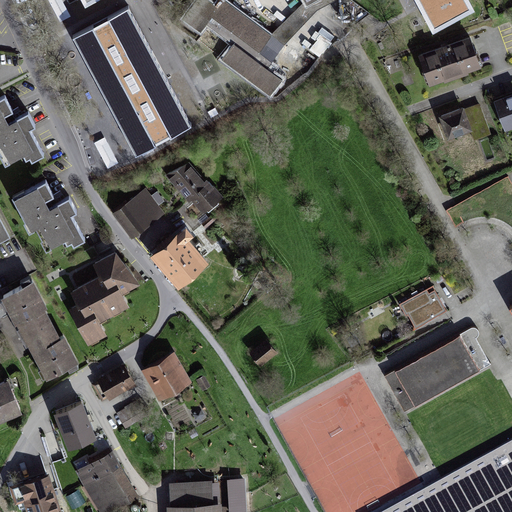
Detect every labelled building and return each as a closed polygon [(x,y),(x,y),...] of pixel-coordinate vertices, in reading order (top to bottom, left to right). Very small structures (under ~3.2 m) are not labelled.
[(268,64),(284,42),(226,0),(221,0),(217,5),(210,0),(197,0),(185,16),(201,28),(208,19),(268,64)] [(467,9),(462,0),(421,0),(436,27),(467,9)] [(128,6),(74,34),(137,152),(191,124),(128,6)] [(470,36),(420,54),(430,82),(480,64),(470,36)] [(269,94),(283,76),(236,41),(222,59),(269,94)] [(285,44),(271,62),(285,74),(299,57),(297,56),(298,55),(285,44)] [(4,92),(0,94),(0,152),(5,162),(23,152),(25,156),(30,154),(32,158),(44,152),(30,126),(36,123),(28,109),(16,115),(4,92)] [(511,94),(495,101),(506,127),(511,124),(511,94)] [(478,101),(440,114),(448,136),(471,128),(474,138),(489,132),(478,101)] [(177,165),(168,173),(188,198),(193,194),(206,210),(220,198),(192,163),(182,171),(177,165)] [(511,183),(508,176),(446,210),(456,228),(466,222),(478,217),(489,217),(501,220),(511,227),(511,226),(511,183)] [(46,178),(12,195),(30,230),(36,227),(47,247),(66,237),(68,241),(73,239),(75,243),(86,238),(72,212),(77,209),(70,195),(58,201),(46,178)] [(163,211),(146,188),(116,210),(133,233),(163,211)] [(0,242),(11,237),(0,216),(0,242)] [(207,257),(181,228),(155,251),(180,280),(207,257)] [(135,280),(117,249),(97,260),(104,272),(75,288),(83,303),(74,308),(91,338),(104,330),(97,317),(128,300),(121,288),(135,280)] [(77,360),(33,277),(3,293),(47,376),(77,360)] [(427,288),(400,303),(406,314),(408,313),(416,326),(446,309),(434,288),(429,291),(427,288)] [(472,326),(395,367),(415,403),(491,361),(476,335),(478,334),(479,332),(479,330),(479,328),(477,326),(475,325),(473,325),(472,326)] [(276,350),(267,339),(253,350),(263,361),(276,350)] [(190,379),(173,351),(145,368),(161,395),(190,379)] [(132,382),(122,365),(94,382),(104,399),(132,382)] [(0,416),(19,409),(6,379),(0,381),(0,416)] [(97,435),(85,403),(61,412),(74,444),(97,435)] [(511,511),(511,441),(383,511),(511,511)] [(104,511),(137,494),(112,449),(77,468),(101,511),(104,511)] [(62,511),(48,470),(12,481),(20,505),(26,503),(29,511),(62,511)] [(172,511),(220,511),(220,503),(172,504),(172,511)]
